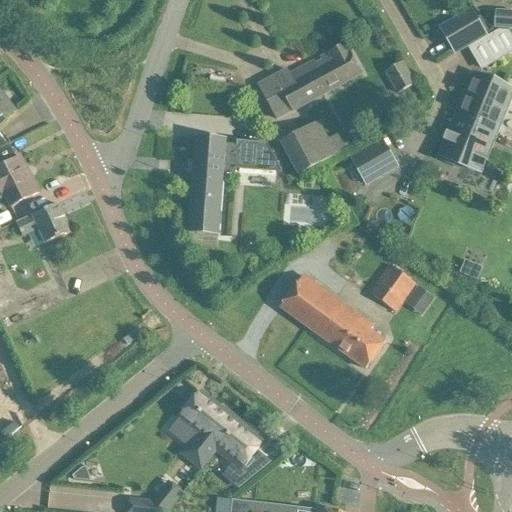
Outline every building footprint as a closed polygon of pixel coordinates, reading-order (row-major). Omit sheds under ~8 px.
[(439,29),(454,54),(486,35),(472,10),(439,29)] [(509,32),(511,32),(511,16),(495,15),(493,31),(502,31),(503,31),(509,32)] [(511,53),(511,36),(509,32),(503,31),(502,31),(493,36),(505,57),(511,53)] [(276,120),(361,74),(345,46),(321,59),(324,63),(316,67),(314,63),(289,76),(286,70),(258,86),(276,120)] [(401,64),(387,72),(399,92),(413,84),(401,64)] [(511,90),(473,75),(455,119),(495,136),(511,94),(511,90)] [(0,148),(7,145),(0,135),(0,124),(15,113),(0,94),(0,148)] [(464,167),(480,173),(495,136),(455,119),(449,134),(447,133),(446,134),(448,135),(446,142),(444,141),(443,142),(445,143),(443,149),(441,148),(437,159),(463,170),(464,167)] [(348,149),(335,156),(318,123),(281,143),(299,176),(350,149),(349,147),(348,148),(348,149)] [(283,174),(267,144),(237,142),(236,146),(227,145),(227,140),(226,140),(226,141),(196,138),(196,137),(194,137),(193,162),(189,161),(189,162),(193,163),(193,173),(192,173),(187,234),(220,237),(224,173),(235,174),(236,170),(283,174)] [(351,160),(365,185),(397,166),(383,141),(351,160)] [(0,164),(1,167),(0,167),(0,199),(5,197),(11,208),(21,203),(39,193),(20,157),(17,159),(9,144),(7,145),(0,148),(0,164)] [(45,244),(71,233),(59,205),(17,224),(22,237),(39,230),(45,244)] [(483,268),(465,261),(459,273),(478,281),(483,268)] [(396,313),(416,285),(390,266),(370,294),(396,313)] [(366,370),(377,354),(385,343),(370,332),(373,327),(303,277),(281,308),(366,370)] [(434,299),(418,287),(409,300),(425,312),(434,299)] [(0,346),(5,343),(8,340),(0,322),(0,346)] [(201,392),(179,420),(197,435),(182,454),(201,470),(217,451),(240,422),(224,408),(223,410),(201,392)] [(240,422),(217,451),(232,464),(239,470),(230,481),(238,487),(265,465),(253,455),(257,450),(264,441),(240,422)] [(168,511),(173,506),(159,494),(153,502),(130,500),(128,511),(168,511)] [(245,511),(246,502),(232,501),(230,511),(245,511)]
